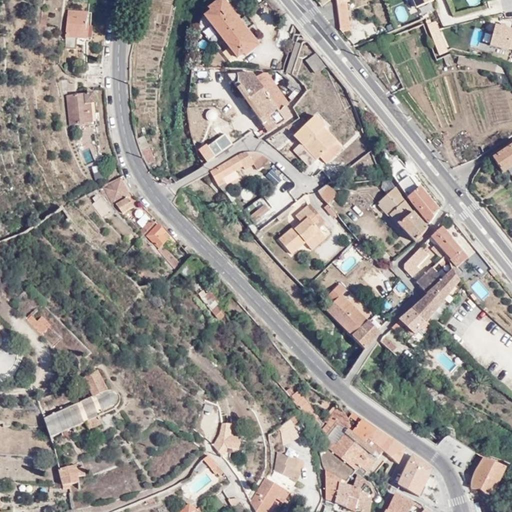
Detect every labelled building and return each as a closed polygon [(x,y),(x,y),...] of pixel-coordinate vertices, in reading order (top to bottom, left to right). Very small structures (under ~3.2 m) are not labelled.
[(345,0),(338,0),(343,32),(352,31),(347,3),(346,3),(345,0)] [(405,0),(410,10),(433,1),(432,0),(405,0)] [(237,58),(255,44),(221,2),(203,16),(237,58)] [(65,40),(65,45),(78,47),(80,38),(86,39),(89,27),(86,26),(89,15),(71,10),(65,40)] [(37,35),(44,36),(48,12),(42,11),(37,35)] [(440,53),(445,52),(435,24),(429,25),(440,53)] [(511,52),(511,28),(496,24),(490,47),(511,52)] [(209,26),(202,31),(208,39),(215,34),(209,26)] [(290,38),(280,71),(290,75),(300,43),(290,38)] [(315,77),(324,69),(313,55),(303,63),(315,77)] [(484,63),(459,58),(458,65),(484,69),(484,63)] [(484,63),(484,69),(504,73),(505,66),(484,63)] [(86,73),(100,74),(101,66),(87,65),(86,73)] [(226,76),(265,135),(290,118),(284,109),(287,106),(266,75),(260,75),(254,79),(251,75),(226,76)] [(406,90),(399,77),(390,81),(398,93),(406,90)] [(299,91),(287,80),(283,85),(290,91),(285,96),(291,101),(299,91)] [(95,94),(68,95),(70,125),(92,123),(92,127),(98,127),(95,94)] [(215,116),(214,113),(210,111),(207,111),(204,114),(204,118),(205,121),(209,122),(212,122),(214,119),(215,116)] [(316,115),(293,137),(300,144),(293,151),(309,167),(310,168),(320,158),(327,165),(345,148),(324,127),(326,126),(316,115)] [(140,124),(134,124),(139,141),(145,138),(140,124)] [(139,141),(148,160),(154,157),(145,138),(139,141)] [(213,157),(205,145),(195,152),(203,163),(213,157)] [(511,146),(493,159),(503,173),(511,167),(511,146)] [(247,151),(210,172),(218,188),(225,184),(223,179),(242,168),(244,171),(254,165),(257,171),(271,162),(270,160),(262,154),(255,152),(247,151)] [(309,167),(293,151),(292,153),(308,169),(309,167)] [(329,164),(322,170),(331,182),(339,176),(329,164)] [(401,166),(391,174),(407,198),(417,210),(429,225),(438,212),(419,188),(418,189),(401,166)] [(389,179),(382,180),(381,189),(387,196),(395,189),(389,179)] [(126,198),(118,182),(102,191),(111,205),(114,204),(120,215),(131,209),(125,198),(126,198)] [(328,184),(318,191),(329,205),(335,197),(335,196),(337,193),(328,184)] [(414,214),(395,189),(387,196),(378,204),(379,205),(399,226),(416,243),(427,230),(414,214)] [(108,212),(98,199),(89,206),(99,219),(108,212)] [(399,226),(379,205),(378,206),(398,227),(399,226)] [(269,206),(252,218),(256,225),(273,213),(269,206)] [(308,221),(315,216),(307,207),(295,218),(299,222),(301,224),(295,230),(293,228),(278,241),(292,256),(305,245),(308,248),(322,236),(314,227),(308,221)] [(320,221),(315,216),(308,221),(314,227),(320,221)] [(136,230),(141,235),(152,223),(147,219),(136,230)] [(167,239),(157,228),(145,239),(156,253),(173,271),(178,267),(159,246),(167,239)] [(441,228),(438,231),(449,244),(441,253),(443,255),(455,269),(466,260),(451,241),(452,240),(441,228)] [(449,244),(438,231),(429,238),(441,253),(449,244)] [(324,238),(322,236),(308,248),(310,251),(324,238)] [(443,255),(427,238),(423,242),(426,244),(432,251),(439,259),(443,255)] [(403,267),(402,269),(407,275),(425,256),(426,257),(432,251),(426,244),(411,260),(407,261),(404,264),(403,267)] [(434,272),(451,292),(458,284),(454,278),(449,271),(446,266),(443,255),(439,259),(415,284),(419,288),(434,272)] [(196,275),(188,266),(179,276),(186,285),(196,275)] [(437,310),(451,292),(434,272),(419,288),(426,297),(437,310)] [(469,286),(482,300),(490,293),(478,279),(469,286)] [(330,305),(339,296),(343,293),(336,286),(324,299),(330,305)] [(217,309),(219,306),(209,294),(206,296),(202,293),(197,298),(211,313),(217,309)] [(324,312),(364,352),(372,339),(377,332),(367,323),(366,324),(339,296),(330,305),(324,312)] [(411,311),(426,325),(437,310),(426,297),(411,311)] [(223,317),(217,309),(211,313),(217,321),(223,317)] [(420,331),(426,325),(411,311),(399,322),(405,328),(411,336),(413,336),(420,331)] [(25,319),(40,334),(50,325),(41,316),(36,320),(30,314),(25,319)] [(399,322),(391,329),(397,335),(403,330),(405,328),(399,322)] [(410,337),(411,336),(405,328),(403,330),(410,337)] [(426,338),(420,331),(413,336),(407,342),(414,349),(426,338)] [(378,342),(391,354),(394,349),(382,337),(378,342)] [(43,415),(41,415),(50,439),(58,435),(59,438),(62,437),(61,434),(85,424),(89,431),(101,424),(98,418),(114,412),(115,414),(117,413),(115,409),(118,406),(119,402),(119,399),(117,394),(114,391),(111,391),(107,391),(104,389),(96,373),(82,379),(90,397),(76,404),(75,401),(73,402),(74,405),(63,409),(63,407),(60,407),(61,410),(45,417),(43,415)] [(298,393),(288,400),(307,426),(316,419),(298,393)] [(347,418),(344,415),(343,416),(337,410),(329,418),(330,419),(324,425),(326,426),(316,436),(320,440),(321,439),(336,423),(348,432),(350,430),(351,426),(351,422),(347,418)] [(373,432),(350,415),(347,418),(351,422),(351,426),(350,430),(348,432),(366,445),(373,432)] [(283,436),(300,424),(294,416),(278,429),(283,436)] [(366,445),(348,432),(336,423),(321,439),(358,468),(357,469),(353,476),(355,477),(358,479),(364,473),(381,456),(366,445)] [(209,445),(212,448),(218,457),(224,454),(225,450),(237,452),(239,441),(228,438),(231,426),(222,426),(218,437),(209,445)] [(402,452),(373,432),(366,445),(381,456),(396,467),(402,452)] [(442,442),(435,451),(442,456),(459,476),(474,454),(441,435),(438,439),(442,442)] [(266,511),(275,500),(282,489),(290,493),(296,482),(291,480),(296,472),(300,464),(278,453),(275,472),(268,482),(264,479),(249,504),(253,511),(266,511)] [(410,457),(407,464),(427,477),(430,471),(410,457)] [(212,472),(216,469),(207,458),(200,464),(210,474),(212,472)] [(503,469),(485,459),(474,473),(469,490),(486,499),(503,469)] [(427,477),(407,464),(402,476),(422,488),(427,477)] [(60,486),(64,486),(77,484),(77,477),(83,476),(81,468),(72,470),(71,467),(56,470),(60,486)] [(219,477),(222,474),(216,469),(212,472),(216,476),(217,475),(219,477)] [(301,474),(296,472),(291,480),(296,482),(301,474)] [(422,488),(402,476),(397,486),(417,499),(422,488)] [(365,486),(358,479),(355,477),(351,491),(356,494),(369,500),(372,497),(366,485),(365,486)] [(323,500),(344,510),(349,490),(324,478),(323,500)] [(282,489),(275,500),(283,504),(290,493),(282,489)] [(344,510),(350,511),(353,511),(356,494),(351,491),(349,490),(344,510)] [(367,511),(369,500),(356,494),(353,511),(367,511)] [(422,511),(393,496),(386,511),(387,511),(422,511)]
